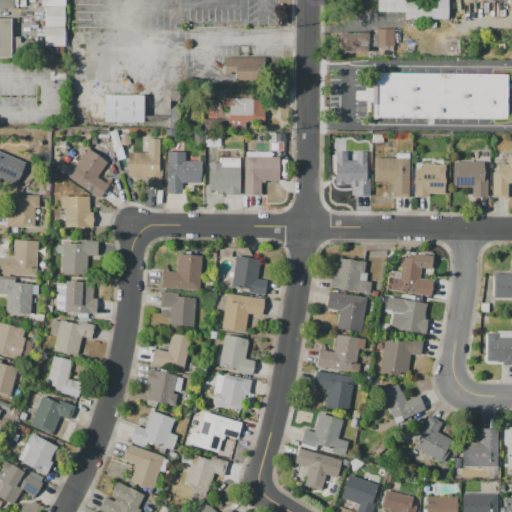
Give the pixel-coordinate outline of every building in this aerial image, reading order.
[(0,8),(0,0),(14,0),(14,8),(0,8)] [(378,0),(405,0),(405,13),(378,12),(378,0)] [(405,0),(448,0),(448,21),(405,20),(405,13),(405,0)] [(45,7),(65,7),(65,27),(45,27),(45,7)] [(0,19),(13,20),(12,58),(0,57),(0,19)] [(64,27),(64,46),(45,46),(45,27),(64,27)] [(340,33),(375,33),(375,30),(395,30),(395,51),(340,51),(340,33)] [(226,58),(266,58),(266,83),(235,83),(235,75),(226,75),(226,58)] [(376,73),(508,74),(508,119),(376,118),(376,73)] [(176,127),(178,90),(169,89),(167,127),(176,127)] [(105,95),(145,95),(145,123),(105,123),(105,95)] [(225,95),(265,95),(265,129),(226,130),(225,95)] [(121,144),(121,128),(130,128),(130,144),(121,144)] [(109,132),(117,130),(121,146),(114,148),(109,132)] [(162,187),(148,187),(148,176),(129,176),(129,153),(143,152),(142,139),(159,139),(159,170),(162,170),(162,187)] [(88,149),(107,162),(97,176),(108,184),(98,199),(68,178),(88,149)] [(0,150),(26,163),(16,184),(1,177),(0,179),(0,150)] [(167,194),(166,152),(184,152),(185,161),(201,160),(201,183),(182,184),(182,194),(167,194)] [(244,157),(246,157),(246,152),(279,152),(279,180),(265,181),(265,183),(260,183),(260,195),(245,195),(244,157)] [(369,195),(355,195),(355,185),(336,185),(336,161),(356,161),(356,152),(367,152),(367,179),(370,179),(369,195)] [(409,197),(392,197),(392,184),(389,184),(389,182),(373,182),(373,158),(395,158),(395,153),(409,153),(409,197)] [(511,154),(511,183),(508,183),(508,198),(492,198),(492,172),(498,172),(498,164),(509,164),(509,154),(511,154)] [(240,194),(224,195),(224,191),(209,191),(209,163),(218,163),(218,157),(239,157),(240,194)] [(487,197),(472,196),(472,187),(453,187),(453,162),(484,162),(484,179),(487,179),(487,197)] [(444,194),(428,193),(428,196),(414,196),(414,168),(422,168),(422,164),(444,164),(444,194)] [(6,226),(7,213),(11,213),(12,194),(39,195),(38,207),(34,207),(33,228),(6,226)] [(61,196),(88,196),(88,209),(90,209),(90,213),(92,213),(92,227),(65,227),(65,207),(61,207),(61,196)] [(0,274),(0,257),(11,257),(11,254),(14,254),(15,240),(38,241),(36,276),(0,274)] [(62,273),(64,243),(81,244),(81,240),(98,241),(97,256),(87,256),(86,274),(62,273)] [(386,289),(388,276),(390,277),(391,271),(401,273),(403,257),(407,257),(407,254),(412,255),(412,253),(416,254),(416,253),(431,255),(429,268),(420,267),(418,278),(432,280),(429,295),(386,289)] [(201,256),(199,291),(161,289),(163,265),(167,265),(166,271),(177,272),(178,254),(201,256)] [(265,296),(247,293),(247,288),(231,286),(236,256),(260,259),(257,279),(267,280),(265,296)] [(329,287),(331,272),(335,273),(337,258),(365,262),(364,273),(368,273),(366,281),(371,282),(370,293),(329,287)] [(511,298),(493,298),(493,271),(511,271),(511,298)] [(38,285),(38,295),(31,294),(30,315),(6,314),(7,294),(0,293),(0,277),(15,278),(15,282),(32,283),(32,285),(38,285)] [(66,281),(93,283),(92,299),(97,299),(96,313),(64,312),(66,281)] [(161,292),(177,293),(177,296),(195,297),(193,329),(168,327),(170,307),(160,306),(161,292)] [(330,292),(367,297),(362,332),(337,329),(340,310),(327,308),(330,292)] [(226,293),(264,299),(262,315),(247,313),(245,332),(221,329),(226,293)] [(387,297),(426,302),(424,318),(427,319),(425,334),(391,329),(393,313),(385,312),(387,297)] [(77,356),(53,351),(56,335),(49,333),(52,320),(59,321),(60,320),(76,324),(77,321),(94,325),(90,339),(81,337),(77,356)] [(0,354),(0,322),(25,329),(23,337),(25,337),(24,339),(34,342),(30,354),(22,352),(19,360),(0,354)] [(511,330),(511,365),(502,365),(502,362),(487,362),(487,333),(497,333),(497,330),(511,330)] [(182,372),(151,365),(155,348),(167,351),(171,332),(190,336),(182,372)] [(219,366),(224,335),(248,340),(245,359),(254,361),(252,375),(235,372),(236,369),(219,366)] [(317,366),(320,345),(324,345),(323,351),(333,352),(336,335),(358,338),(353,371),(317,366)] [(384,338),(404,341),(405,338),(417,340),(415,352),(410,352),(407,373),(400,372),(399,379),(379,376),(384,338)] [(53,356),(71,361),(67,379),(81,382),(78,397),(54,391),(55,387),(47,385),(53,356)] [(9,398),(0,395),(0,358),(4,360),(3,363),(17,366),(9,398)] [(150,370),(176,375),(172,393),(177,394),(174,405),(147,399),(150,384),(147,383),(150,370)] [(318,371),(353,376),(348,412),(324,408),(327,394),(325,393),(325,390),(315,388),(318,371)] [(224,375),(251,380),(248,394),(244,393),(243,399),(242,399),(240,409),(213,404),(215,392),(220,393),(224,375)] [(380,391),(397,384),(401,392),(402,391),(406,400),(418,394),(424,409),(394,422),(380,391)] [(43,392),(75,406),(68,422),(59,418),(52,435),(28,425),(43,392)] [(360,411),(358,418),(351,417),(353,409),(360,411)] [(152,410),(175,419),(169,433),(177,436),(172,450),(161,446),(160,449),(147,444),(146,445),(130,439),(135,425),(145,429),(152,410)] [(25,420),(18,418),(21,411),(27,413),(25,420)] [(218,452),(187,444),(191,432),(199,434),(205,412),(241,422),(237,438),(223,434),(218,452)] [(300,443),(304,429),(314,432),(319,413),(343,420),(338,439),(348,442),(345,455),(300,443)] [(454,441),(441,463),(414,448),(423,432),(420,431),(428,416),(442,423),(437,432),(454,441)] [(503,427),(511,427),(511,463),(507,463),(507,444),(503,444),(503,427)] [(497,429),(497,467),(470,467),(470,443),(475,443),(475,441),(480,441),(480,429),(497,429)] [(31,433),(57,445),(50,460),(53,462),(46,475),(18,461),(31,433)] [(128,444),(165,457),(152,492),(129,484),(136,465),(122,460),(128,444)] [(299,448),(343,460),(338,477),(326,474),(321,490),(304,486),(309,467),(294,463),(299,448)] [(184,484),(193,455),(210,459),(210,456),(227,461),(223,476),(213,473),(208,491),(184,484)] [(0,496),(0,488),(4,482),(1,480),(5,473),(0,470),(0,465),(4,459),(42,483),(34,496),(22,488),(12,504),(0,496)] [(349,474),(378,485),(372,502),(375,503),(371,511),(355,511),(358,505),(340,498),(349,474)] [(116,481),(129,488),(130,487),(144,494),(137,508),(141,510),(139,511),(99,511),(98,511),(105,497),(113,501),(115,498),(109,495),(116,481)] [(384,490),(413,497),(411,505),(416,506),(414,511),(393,511),(388,511),(388,509),(380,506),(384,490)] [(496,495),(496,511),(461,511),(461,494),(496,495)] [(456,497),(456,511),(426,511),(426,497),(456,497)] [(511,497),(511,511),(501,511),(501,508),(505,508),(505,497),(511,497)] [(199,511),(208,503),(217,511),(225,511),(228,509),(231,511),(199,511)]
